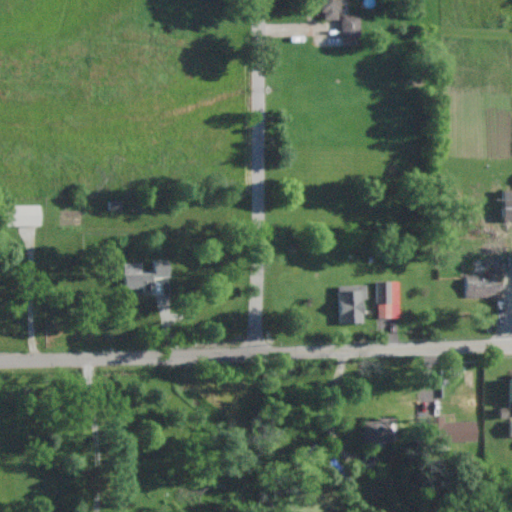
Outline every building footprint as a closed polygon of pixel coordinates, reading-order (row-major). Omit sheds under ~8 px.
[(318,0),(339,0),(339,10),(336,10),(337,17),(323,18),(323,10),(319,10),(318,0)] [(359,13),(339,14),(340,37),(359,37),(359,13)] [(500,220),(511,220),(511,189),(501,189),(500,220)] [(3,226),(38,226),(38,205),(3,205),(3,226)] [(124,288),(143,288),(143,293),(152,293),(152,278),(169,278),(168,260),(153,260),(153,271),(141,271),(141,262),(123,263),(124,288)] [(499,295),(464,295),(464,275),(480,275),(480,270),(499,270),(499,295)] [(398,281),(375,281),(376,318),(398,317),(398,281)] [(338,323),(337,286),(364,284),(365,299),(360,299),(361,322),(338,323)] [(362,443),(361,421),(376,420),(376,418),(394,417),(395,442),(362,443)] [(428,442),(427,417),(443,417),(443,422),(475,421),(475,441),(428,442)]
